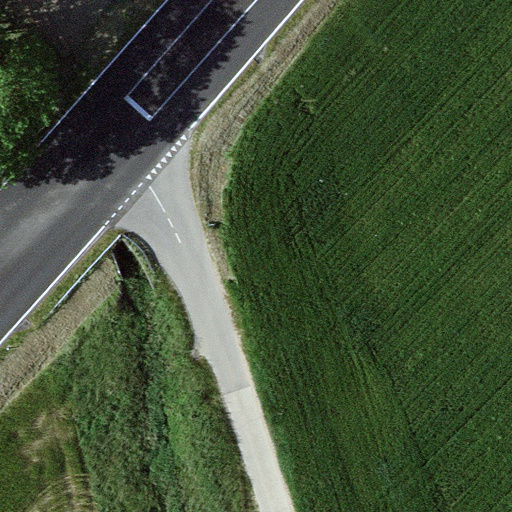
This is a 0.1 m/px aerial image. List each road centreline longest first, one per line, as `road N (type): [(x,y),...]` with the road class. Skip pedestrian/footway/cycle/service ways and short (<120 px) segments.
road 1 (track): [(274,511),(191,261),(142,182),(11,37)]
road 2 (primary): [(0,266),(240,0)]
